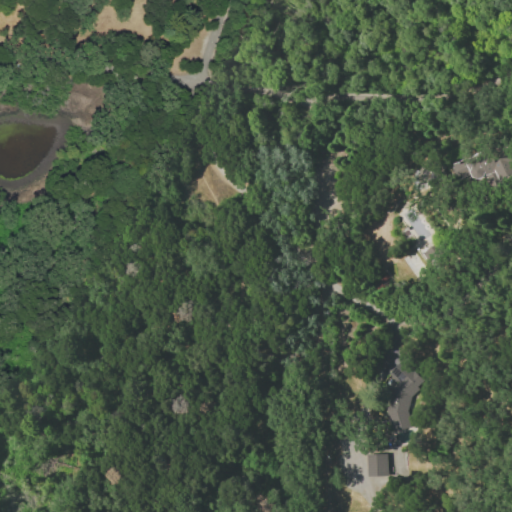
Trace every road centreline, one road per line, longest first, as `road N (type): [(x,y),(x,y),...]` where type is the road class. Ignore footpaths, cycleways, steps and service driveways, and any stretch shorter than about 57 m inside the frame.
road 1 (residential): [(511,292),(404,321),(357,305),(270,229),(210,151),(184,78)]
road 2 (residential): [(227,0),(204,68),(184,78),(0,47)]
